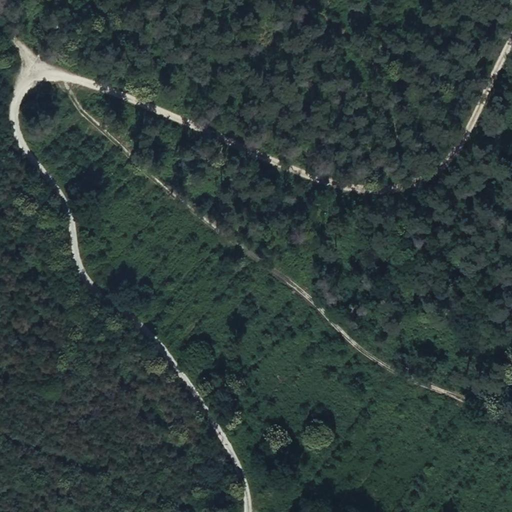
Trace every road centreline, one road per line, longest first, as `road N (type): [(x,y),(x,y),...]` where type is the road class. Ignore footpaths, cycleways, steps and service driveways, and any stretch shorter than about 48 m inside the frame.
road 1 (track): [(252,511),(216,421),(140,326),(82,278),(69,213),(17,131),(14,94),(23,64),(47,65),(348,185),(381,189),(443,165),(511,45)]
road 2 (track): [(0,22),(23,64),(380,362),(511,425)]
road 3 (track): [(196,511),(0,434)]
